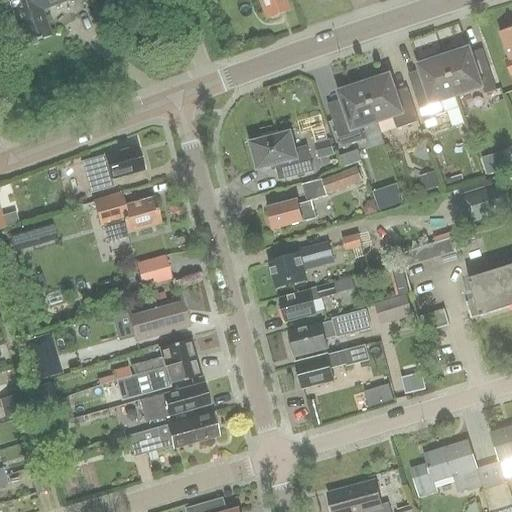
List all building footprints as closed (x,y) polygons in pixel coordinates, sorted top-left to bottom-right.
[(42,11),(66,2),(64,0),(8,0),(25,45),(30,43),(31,46),(38,43),(37,41),(52,35),(42,11)] [(258,0),(261,1),(267,19),(269,18),(272,19),(278,17),(279,15),(288,12),(284,0),(258,0)] [(511,29),(500,33),(511,62),(506,63),(511,78),(511,29)] [(477,70),(469,48),(443,57),(457,96),(482,87),(484,94),(496,90),(488,67),(477,70)] [(457,96),(443,57),(417,65),(425,88),(414,92),(426,130),(438,126),(435,116),(445,113),(441,101),(457,96)] [(397,97),(390,75),(379,78),(377,74),(363,78),(365,83),(364,83),(377,123),(393,118),(397,129),(418,122),(408,93),(397,97)] [(377,123),(364,83),(338,92),(345,115),(332,119),(341,148),(365,140),(361,128),(377,123)] [(263,140),(250,144),(257,171),(280,165),(284,180),(314,172),(307,147),(295,150),(291,133),(279,136),(278,131),(262,135),(263,140)] [(334,154),(330,140),(315,144),(318,158),(334,154)] [(105,155),(84,161),(67,166),(73,186),(89,181),(87,174),(108,168),(112,179),(144,170),(137,147),(105,156),(105,155)] [(339,158),(342,168),(360,161),(356,151),(339,158)] [(483,159),(488,175),(504,171),(499,154),(483,159)] [(363,182),(357,167),(322,180),(327,195),(363,182)] [(435,172),(420,177),(425,192),(440,187),(435,172)] [(403,203),(397,185),(386,189),(392,207),(403,203)] [(491,211),(511,204),(507,189),(501,190),(500,185),(462,198),(470,223),(493,216),(491,211)] [(100,225),(108,223),(106,212),(121,208),(121,207),(125,206),(121,193),(94,200),(100,225)] [(154,198),(125,206),(121,207),(121,208),(106,212),(108,223),(124,219),(128,233),(161,224),(154,198)] [(362,211),(364,218),(378,213),(374,200),(367,202),(362,211)] [(317,219),(315,211),(312,202),(299,205),(298,201),(267,209),(273,231),(304,223),(317,219)] [(86,209),(69,214),(73,228),(90,223),(86,209)] [(35,225),(10,232),(15,251),(40,244),(57,240),(52,221),(35,225)] [(346,251),(362,247),(359,237),(344,242),(346,251)] [(406,268),(457,252),(452,238),(401,254),(406,268)] [(299,255),(270,263),(277,289),(307,281),(303,267),(319,262),(319,263),(333,260),(328,244),(314,248),(298,252),(299,255)] [(172,282),(165,257),(136,265),(143,290),(172,282)] [(511,266),(469,280),(475,300),(466,303),(471,319),(480,317),(511,307),(511,266)] [(337,295),(336,294),(356,289),(353,279),(310,291),(310,292),(280,300),(286,323),(317,315),(313,301),(337,295)] [(413,316),(407,296),(375,306),(381,326),(413,316)] [(181,299),(143,310),(128,314),(136,341),(189,326),(181,299)] [(418,319),(423,336),(450,327),(444,311),(418,319)] [(326,340),(347,334),(343,319),(289,334),(295,357),(328,348),(326,340)] [(62,375),(51,338),(27,346),(37,382),(62,375)] [(141,373),(197,358),(192,340),(161,348),(164,357),(139,364),(141,373)] [(364,347),(344,352),(328,356),(310,360),(310,362),(297,365),(303,388),(317,385),(317,386),(335,382),(331,369),(368,359),(364,347)] [(202,376),(197,358),(141,373),(132,376),(116,380),(118,390),(134,386),(135,391),(150,387),(148,381),(169,376),(171,385),(202,376)] [(129,365),(113,369),(113,371),(116,380),(132,376),(129,365)] [(374,385),(390,381),(387,369),(371,373),(374,385)] [(164,394),(141,400),(146,422),(170,416),(185,412),(184,409),(210,402),(205,385),(180,392),(179,390),(164,394)] [(8,416),(26,411),(21,394),(3,399),(8,416)] [(47,404),(53,424),(62,421),(57,402),(47,404)] [(190,443),(219,436),(213,415),(184,422),(184,421),(128,436),(134,457),(174,446),(173,441),(188,437),(190,443)] [(511,427),(491,434),(500,463),(501,462),(506,478),(511,476),(511,427)] [(468,442),(424,456),(427,465),(411,470),(420,498),(437,493),(434,483),(454,477),(459,493),(482,486),(477,470),(468,442)] [(29,471),(36,495),(50,491),(43,467),(29,471)] [(391,511),(389,504),(381,506),(375,482),(328,494),(333,511),(391,511)] [(511,498),(508,484),(495,488),(502,510),(511,507),(511,498)] [(497,511),(502,510),(495,488),(483,492),(489,511),(497,511)] [(239,511),(239,510),(231,511),(225,511),(222,501),(188,510),(188,511),(239,511)]
